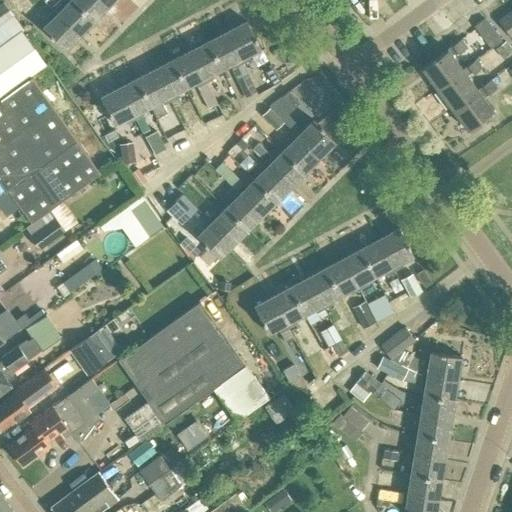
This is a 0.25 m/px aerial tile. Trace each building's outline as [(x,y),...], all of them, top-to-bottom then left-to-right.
[(29,7),(23,0),(6,0),(19,15),(29,7)] [(79,33),(92,19),(73,0),(68,0),(62,6),(59,3),(54,8),(79,33)] [(106,5),(100,0),(73,0),(92,19),(106,5)] [(0,23),(12,15),(3,2),(0,3),(0,23)] [(511,7),(496,19),(511,40),(511,39),(511,7)] [(62,50),(79,33),(54,8),(45,16),(49,20),(40,28),(62,50)] [(484,17),(472,26),(489,49),(501,40),(484,17)] [(245,55),(258,49),(244,21),(223,32),(240,64),(248,60),(245,55)] [(0,93),(42,63),(19,31),(0,44),(0,93)] [(231,68),(240,64),(223,32),(206,41),(220,68),(229,64),(231,68)] [(420,67),(437,89),(462,70),(461,69),(450,55),(455,51),(458,54),(466,48),(459,39),(420,67)] [(210,74),(220,68),(206,41),(189,50),(205,82),(213,78),(210,74)] [(502,58),(511,51),(511,50),(505,41),(495,49),(502,58)] [(196,87),(205,82),(189,50),(171,59),(185,86),(193,82),(196,87)] [(175,92),(185,86),(171,59),(154,68),(170,100),(177,96),(175,92)] [(474,59),(461,69),(462,70),(437,89),(452,110),(477,91),(476,89),(465,75),(470,71),(472,74),(481,68),(474,59)] [(231,70),(245,97),(256,91),(242,64),(231,70)] [(271,86),(280,80),(272,66),(263,72),(271,86)] [(170,100),(154,68),(136,77),(151,105),(148,106),(155,118),(165,112),(161,104),(170,100)] [(0,98),(0,207),(5,214),(18,205),(30,221),(97,173),(29,77),(0,98)] [(139,110),(148,106),(151,105),(136,77),(119,86),(135,118),(142,115),(139,110)] [(487,94),(495,88),(489,80),(476,89),(477,91),(452,110),(466,129),(492,111),(480,95),(485,91),(487,94)] [(135,118),(119,86),(98,97),(112,124),(123,119),(125,123),(135,118)] [(288,91),(282,96),(292,108),(298,103),(288,91)] [(219,102),(226,115),(234,111),(227,98),(219,102)] [(261,115),(275,129),(283,122),(269,107),(261,115)] [(206,113),(211,124),(223,119),(218,108),(206,113)] [(317,159),(333,142),(312,120),(301,130),(298,127),(292,133),(317,159)] [(144,136),(154,154),(165,149),(156,130),(144,136)] [(303,172),(317,159),(292,133),(284,140),(288,144),(281,150),(303,172)] [(257,142),(252,148),(260,156),(266,150),(257,142)] [(120,148),(122,164),(134,163),(132,147),(120,148)] [(289,186),(303,172),(281,150),(273,158),(269,155),(264,161),(289,186)] [(275,200),(289,186),(264,161),(256,168),(260,172),(253,178),(275,200)] [(221,163),(214,169),(221,176),(228,169),(221,163)] [(231,173),(225,179),(235,190),(236,188),(242,183),(231,173)] [(261,214),(275,200),(253,178),(245,186),(242,183),(236,188),(261,214)] [(247,227),(261,214),(236,188),(235,190),(228,196),(231,200),(226,206),(247,227)] [(168,208),(182,222),(196,207),(182,193),(168,208)] [(163,226),(140,194),(112,214),(135,246),(163,226)] [(233,241),(247,227),(226,206),(217,214),(214,211),(209,216),(233,241)] [(38,249),(64,231),(49,211),(26,227),(31,235),(29,236),(38,249)] [(216,258),(233,241),(209,216),(200,225),(204,228),(195,236),(216,258)] [(398,262),(412,255),(397,228),(377,239),(393,270),(401,266),(398,262)] [(73,239),(53,252),(59,262),(79,249),(73,239)] [(384,275),(393,270),(377,239),(359,248),(374,275),(382,271),(384,275)] [(364,281),(374,275),(359,248),(342,257),(359,288),(366,285),(364,281)] [(349,294),(359,288),(342,257),(325,267),(339,294),(347,290),(349,294)] [(70,276),(76,286),(94,273),(88,263),(70,276)] [(329,299),(339,294),(325,267),(307,276),(324,307),(331,304),(329,299)] [(423,287),(432,282),(424,268),(415,273),(423,287)] [(421,290),(412,273),(400,279),(409,297),(421,290)] [(314,313),(324,307),(307,276),(290,285),(305,313),(312,308),(314,313)] [(394,293),(402,288),(396,278),(388,282),(394,293)] [(219,282),(218,289),(228,290),(229,283),(219,282)] [(294,318),(305,313),(290,285),(273,295),(289,326),(296,322),(294,318)] [(11,317),(18,312),(2,291),(0,292),(0,305),(1,305),(11,317)] [(288,327),(289,326),(273,295),(252,306),(266,333),(277,327),(280,331),(288,327)] [(217,383),(242,365),(196,301),(116,360),(146,401),(122,418),(139,441),(218,383),(217,383)] [(374,319),(366,304),(365,301),(352,307),(363,328),(375,322),(374,319)] [(0,396),(11,388),(4,378),(12,372),(11,370),(40,349),(41,351),(60,337),(46,315),(24,328),(31,338),(27,341),(26,340),(1,358),(3,361),(0,363),(0,396)] [(289,326),(288,327),(303,355),(312,350),(306,340),(310,338),(301,322),(297,324),(296,322),(289,326)] [(321,333),(328,346),(340,340),(333,326),(321,333)] [(404,326),(380,344),(391,359),(415,340),(404,326)] [(69,350),(86,375),(107,360),(90,335),(69,350)] [(457,380),(461,357),(430,352),(428,366),(423,365),(422,374),(457,380)] [(402,381),(408,368),(382,356),(376,368),(402,381)] [(27,408),(56,386),(43,368),(13,391),(13,392),(2,400),(4,403),(0,405),(0,427),(13,418),(15,421),(29,411),(27,408)] [(365,370),(356,381),(370,392),(378,398),(387,387),(365,370)] [(453,399),(457,380),(422,374),(420,384),(424,384),(423,394),(453,399)] [(86,396),(99,388),(91,378),(27,423),(30,427),(19,435),(20,436),(7,444),(22,464),(35,455),(36,457),(46,450),(45,448),(48,445),(45,441),(59,431),(59,430),(64,426),(70,434),(81,444),(101,416),(86,396)] [(356,381),(349,390),(363,401),(370,392),(356,381)] [(450,418),(453,399),(423,394),(421,405),(417,404),(415,413),(450,418)] [(351,406),(344,415),(362,429),(369,420),(351,406)] [(364,430),(362,429),(344,415),(341,412),(333,423),(356,441),(364,430)] [(447,438),(450,418),(415,413),(414,423),(418,424),(417,433),(447,438)] [(172,432),(183,448),(202,435),(191,419),(172,432)] [(444,457),(447,438),(417,433),(415,445),(410,444),(409,451),(444,457)] [(384,449),(383,458),(397,460),(398,451),(384,449)] [(440,476),(444,457),(409,451),(407,462),(412,463),(410,471),(440,476)] [(167,470),(157,456),(137,471),(147,484),(167,470)] [(167,470),(147,484),(158,500),(193,474),(181,459),(167,470)] [(437,496),(440,476),(410,471),(408,484),(404,483),(403,490),(437,496)] [(98,511),(117,498),(97,472),(49,507),(52,511),(98,511)] [(290,499),(283,488),(274,495),(281,505),(290,499)] [(434,511),(437,496),(403,490),(401,501),(405,502),(403,511),(434,511)] [(234,492),(207,511),(243,511),(247,509),(234,492)]
